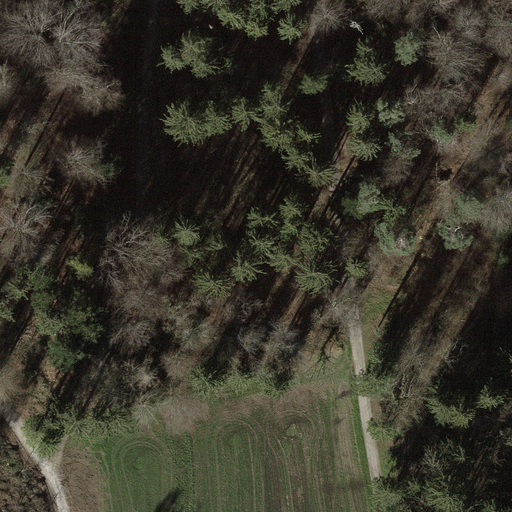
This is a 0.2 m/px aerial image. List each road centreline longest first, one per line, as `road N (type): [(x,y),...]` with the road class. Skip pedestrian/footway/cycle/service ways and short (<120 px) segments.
road 1 (track): [(387,511),(308,0)]
road 2 (track): [(511,244),(446,285),(352,300)]
road 3 (track): [(0,387),(30,420),(68,511)]
